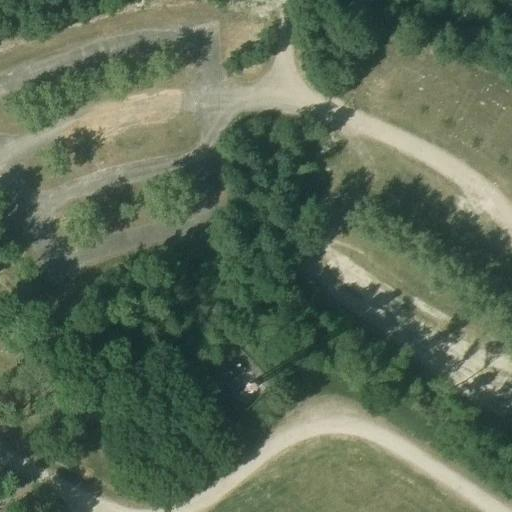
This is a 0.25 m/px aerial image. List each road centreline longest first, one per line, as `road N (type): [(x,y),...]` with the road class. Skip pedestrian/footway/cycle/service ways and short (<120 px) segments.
road 1 (track): [(178,511),(302,422),(325,418),(358,421),(500,511)]
road 2 (track): [(273,105),(330,113),(455,173),(511,220)]
